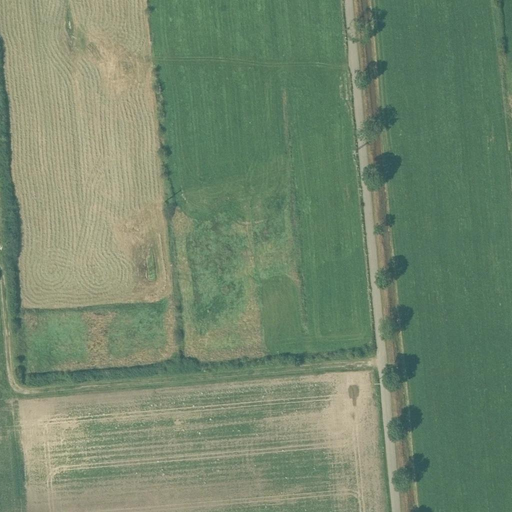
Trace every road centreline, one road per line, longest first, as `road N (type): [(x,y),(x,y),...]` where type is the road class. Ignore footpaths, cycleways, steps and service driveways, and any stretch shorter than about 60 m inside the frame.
road 1 (unclassified): [(352,0),(399,511)]
road 2 (track): [(1,271),(16,388),(385,358)]
